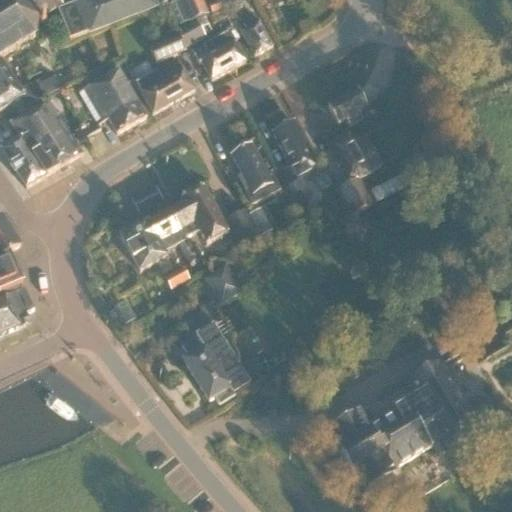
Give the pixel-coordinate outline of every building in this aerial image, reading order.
[(0,0),(0,60),(36,38),(39,21),(58,11),(70,42),(88,35),(89,37),(158,11),(156,8),(165,5),(163,0),(69,0),(59,4),(56,0),(0,0)] [(191,25),(197,23),(208,16),(200,0),(180,0),(169,5),(180,28),(190,24),(191,25)] [(237,30),(255,61),(274,50),(256,19),(237,30)] [(205,38),(197,23),(191,25),(191,26),(178,32),(181,37),(180,37),(180,38),(185,49),(205,38)] [(202,66),(211,84),(246,64),(228,34),(192,54),(199,68),(202,66)] [(180,37),(149,51),(156,66),(186,53),(184,49),(185,49),(180,38),(180,37)] [(0,113),(24,99),(30,107),(47,96),(59,92),(56,81),(41,87),(39,85),(20,92),(0,61),(0,113)] [(174,63),(159,72),(149,77),(135,85),(153,117),(194,93),(176,62),(174,63)] [(145,120),(119,73),(101,83),(96,75),(83,82),(89,91),(80,96),(99,129),(109,123),(116,136),(145,120)] [(346,120),(352,129),(370,116),(353,91),(325,110),(336,126),(346,120)] [(2,153),(26,192),(82,156),(49,103),(12,127),(21,141),(2,153)] [(318,172),(294,125),(273,136),(290,168),(280,173),(288,188),(318,172)] [(364,138),(352,145),(348,138),(328,149),(348,186),(338,192),(352,218),(372,207),(358,182),(383,167),(374,151),(372,152),(364,138)] [(270,181),(251,148),(231,159),(242,178),(239,180),(246,192),(253,188),(258,199),(278,188),(273,179),(270,181)] [(390,173),(378,203),(387,207),(399,177),(390,173)] [(131,202),(139,217),(164,203),(156,189),(131,202)] [(183,205),(169,212),(177,227),(178,226),(185,238),(184,240),(185,241),(199,233),(207,246),(228,234),(203,191),(181,203),(183,205)] [(299,193),(289,199),(299,216),(309,210),(299,193)] [(243,207),(260,239),(272,232),(254,200),(243,207)] [(177,227),(169,212),(120,239),(140,274),(167,259),(164,254),(184,243),(184,241),(185,241),(184,240),(185,238),(178,226),(177,227)] [(226,222),(240,248),(258,239),(244,212),(226,222)] [(0,260),(20,248),(1,216),(0,216),(0,260)] [(9,258),(0,261),(0,337),(26,327),(28,322),(26,316),(34,313),(24,291),(20,293),(19,289),(24,287),(9,258)] [(243,295),(226,267),(203,280),(221,309),(243,295)] [(189,282),(183,273),(171,281),(177,290),(189,282)] [(251,362),(239,370),(213,329),(182,349),(190,361),(184,365),(209,404),(215,400),(220,407),(265,378),(257,365),(251,362)] [(432,424),(454,461),(487,442),(441,364),(407,384),(416,398),(366,428),(359,416),(330,433),(342,453),(339,455),(351,475),(354,473),(366,492),(370,490),(377,502),(398,489),(391,477),(394,475),(392,472),(431,449),(421,431),(432,424)]
